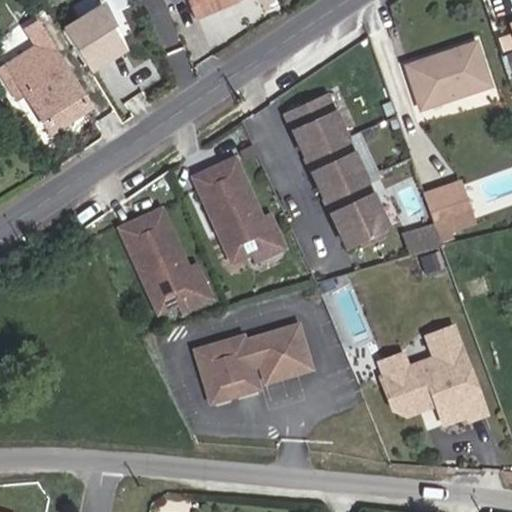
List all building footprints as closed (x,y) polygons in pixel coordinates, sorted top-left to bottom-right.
[(89,109),(67,75),(63,69),(81,57),(85,63),(87,67),(122,44),(95,0),(92,0),(58,21),(64,29),(38,45),(41,51),(12,71),(51,133),(89,109)] [(187,0),(195,19),(238,2),(237,1),(240,0),(187,0)] [(511,49),(511,43),(510,36),(498,40),(503,53),(511,49)] [(490,87),(476,43),(406,67),(416,97),(449,86),(453,99),(490,87)] [(67,75),(85,63),(81,57),(63,69),(67,75)] [(453,99),(449,86),(416,97),(421,110),(453,99)] [(388,228),(327,96),(285,116),(346,248),(388,228)] [(231,263),(253,253),(273,244),(261,220),(234,159),(193,178),(231,263)] [(474,224),(460,182),(442,188),(457,229),(474,224)] [(457,229),(442,188),(425,195),(441,241),(453,238),(450,232),(457,229)] [(158,313),(179,303),(198,295),(187,271),(160,212),(120,229),(158,313)] [(284,249),(269,217),(261,220),(273,244),(253,253),(256,261),(284,249)] [(441,246),(434,226),(405,235),(412,255),(441,246)] [(209,299),(195,267),(187,271),(198,295),(179,303),(182,311),(209,299)] [(335,288),(331,279),(318,283),(322,293),(335,288)] [(258,389),(251,368),(260,365),(265,382),(310,369),(297,327),(244,342),(243,338),(195,351),(210,403),(258,389)] [(484,415),(475,390),(452,328),(426,338),(434,359),(407,369),(384,378),(380,379),(392,410),(406,416),(436,405),(443,425),(467,416),(468,421),(484,415)] [(384,378),(407,369),(402,355),(379,364),(384,378)]
